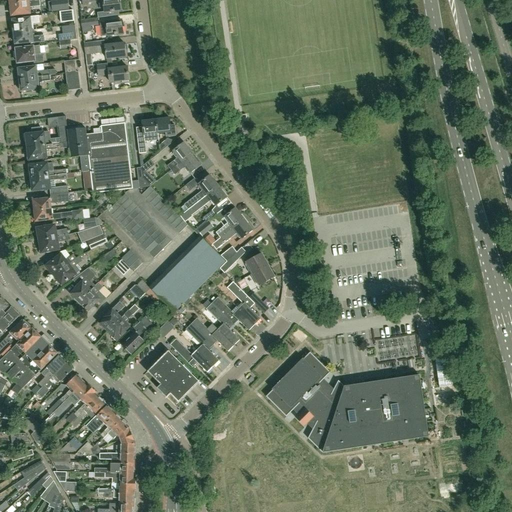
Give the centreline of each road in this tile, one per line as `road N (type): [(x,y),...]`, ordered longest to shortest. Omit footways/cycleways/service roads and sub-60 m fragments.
road 1 (residential): [(162,441),(277,328),(291,294),(288,257),(275,233),(166,89)]
road 2 (primary): [(430,0),(511,339)]
road 3 (track): [(315,222),(301,142),(242,141),(220,0)]
road 4 (residential): [(162,441),(22,293),(3,262)]
road 5 (primary): [(511,200),(458,0)]
road 6 (residential): [(0,114),(166,89)]
